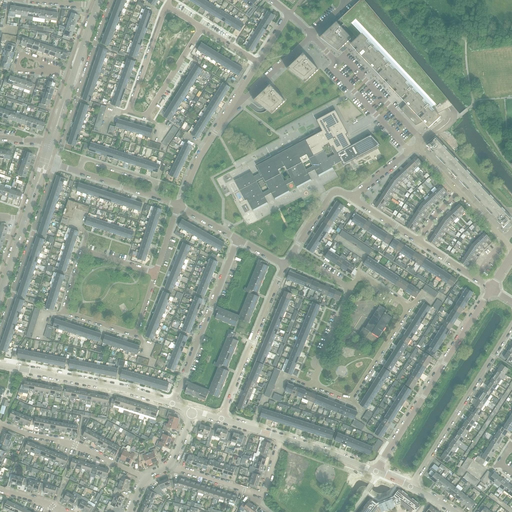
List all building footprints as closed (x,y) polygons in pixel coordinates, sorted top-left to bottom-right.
[(202,0),(199,6),(204,9),(208,2),(205,0),(202,0)] [(209,0),(208,2),(204,9),(209,12),(213,6),(210,4),(212,0),(211,0),(209,0)] [(255,0),(249,0),(247,3),(250,6),(249,6),(251,8),(246,14),(249,17),(256,9),(257,7),(254,4),(256,1),(255,0)] [(424,121),(429,126),(443,115),(441,112),(443,110),(441,107),(442,106),(442,107),(443,107),(445,105),(446,105),(359,1),(344,15),(321,36),(339,50),(349,41),(369,62),(407,103),(400,109),(415,125),(423,121),(424,121)] [(213,6),(209,12),(214,16),(218,9),(220,6),(217,4),(215,3),(213,6)] [(116,4),(114,9),(122,12),(125,13),(126,10),(127,8),(124,6),(116,4)] [(10,6),(9,14),(8,13),(8,17),(15,18),(15,15),(16,7),(10,6)] [(218,9),(214,16),(219,19),(223,12),(220,10),(222,7),(220,6),(218,9)] [(114,9),(112,15),(119,18),(121,14),(124,15),(125,13),(122,12),(114,9)] [(140,12),(139,14),(140,15),(142,15),(143,16),(150,18),(152,12),(148,11),(145,10),(142,9),(141,12),(140,12)] [(225,9),(223,12),(219,19),(224,22),(229,15),(225,13),(227,10),(225,9)] [(229,15),(224,22),(229,25),(234,18),(230,16),(232,13),(231,12),(229,15)] [(262,15),(265,17),(271,21),(275,16),(268,12),(266,15),(263,13),(261,15),(262,15)] [(71,13),(69,19),(76,21),(79,15),(71,13)] [(112,15),(110,20),(117,23),(119,20),(122,21),(123,19),(119,18),(112,15)] [(138,18),(137,20),(140,21),(141,21),(148,24),(150,18),(143,16),(142,15),(140,15),(139,18),(138,18)] [(234,18),(229,25),(235,28),(239,22),(236,20),(237,16),(236,15),(234,18)] [(259,18),(258,20),(261,22),(268,26),(271,21),(265,17),(262,15),(260,18),(259,18)] [(241,18),(239,22),(235,28),(240,31),(244,25),(241,23),(243,20),(241,18)] [(69,19),(67,24),(74,27),(76,21),(69,19)] [(110,20),(108,26),(115,29),(117,25),(120,27),(121,24),(117,23),(110,20)] [(135,25),(138,26),(139,27),(146,29),(148,24),(141,21),(140,25),(138,24),(136,23),(135,25)] [(255,25),(258,27),(265,31),(268,26),(261,22),(259,25),(256,23),(255,25)] [(67,24),(65,30),(72,33),(74,27),(67,24)] [(108,26),(106,32),(113,34),(114,31),(118,32),(119,30),(115,29),(108,26)] [(134,29),(133,31),(136,32),(137,32),(144,35),(146,29),(139,27),(138,26),(136,26),(135,29),(134,29)] [(252,30),(255,32),(262,36),(265,31),(258,27),(256,30),(253,28),(252,30)] [(60,29),(58,29),(58,31),(61,32),(64,33),(62,38),(69,40),(69,38),(70,38),(72,33),(65,30),(61,29),(61,28),(60,28),(60,29)] [(250,33),(249,35),(249,36),(252,37),(259,41),(262,36),(255,32),(252,30),(250,34),(250,33)] [(106,32),(104,37),(111,40),(112,37),(116,38),(117,36),(113,34),(106,32)] [(131,37),(134,38),(135,38),(142,41),(144,35),(137,32),(136,36),(132,35),(131,37)] [(17,37),(16,42),(16,44),(25,47),(28,39),(17,36),(17,37)] [(247,38),(245,40),(246,41),(249,42),(255,46),(256,46),(259,41),(252,37),(249,36),(247,39),(247,38)] [(114,41),(111,40),(104,37),(101,43),(109,46),(110,42),(114,43),(114,41)] [(129,42),(132,43),(133,44),(140,46),(142,41),(135,38),(134,42),(130,40),(129,42)] [(28,39),(25,47),(31,49),(34,41),(28,39)] [(34,41),(31,49),(37,51),(40,41),(34,39),(34,41)] [(40,41),(37,51),(42,53),(45,45),(46,43),(40,41)] [(243,44),(242,45),(252,52),(255,46),(249,42),(246,41),(244,44),(243,44)] [(4,47),(3,50),(6,51),(13,53),(15,47),(11,46),(12,43),(9,42),(7,48),(4,47)] [(128,46),(127,48),(128,48),(138,52),(140,46),(133,44),(132,43),(130,43),(129,46),(128,46)] [(198,50),(196,53),(199,55),(201,56),(203,53),(207,46),(202,43),(197,50),(198,50)] [(45,45),(42,53),(48,54),(51,47),(45,45)] [(51,47),(48,54),(54,56),(56,49),(53,48),(53,46),(51,45),(51,47)] [(207,46),(203,53),(206,55),(204,58),(206,59),(208,56),(212,49),(207,46)] [(100,47),(98,53),(105,56),(107,52),(108,53),(108,51),(107,50),(100,47)] [(128,48),(127,52),(128,53),(128,54),(128,55),(131,56),(136,58),(138,52),(128,48)] [(56,49),(54,56),(60,58),(62,51),(56,49)] [(208,56),(206,59),(209,61),(211,62),(213,59),(217,53),(212,49),(208,56)] [(6,51),(4,56),(11,59),(13,53),(6,51)] [(62,51),(60,58),(65,60),(67,55),(69,56),(70,53),(62,51)] [(98,53),(96,59),(104,62),(105,58),(108,59),(109,57),(105,56),(98,53)] [(213,59),(211,62),(214,64),(216,66),(218,62),(222,56),(217,53),(213,59)] [(303,54),(288,68),(306,81),(318,70),(303,54)] [(4,56),(2,62),(10,64),(11,59),(4,56)] [(222,56),(218,62),(221,64),(219,68),(221,69),(223,66),(227,59),(222,56)] [(96,59),(94,65),(102,67),(103,64),(106,65),(107,63),(104,62),(96,59)] [(122,63),(124,64),(125,65),(133,67),(135,61),(127,59),(126,63),(123,61),(122,63)] [(227,59),(223,66),(226,68),(224,71),(226,72),(228,69),(232,62),(227,59)] [(10,64),(2,62),(0,68),(8,70),(10,64)] [(232,62),(228,69),(231,71),(229,74),(231,75),(233,72),(237,65),(232,62)] [(122,63),(120,69),(123,70),(131,73),(133,67),(125,65),(124,64),(122,63)] [(94,65),(92,70),(100,73),(101,69),(104,71),(105,68),(102,67),(94,65)] [(195,65),(192,70),(199,75),(201,71),(204,73),(205,71),(195,65)] [(237,65),(233,72),(236,74),(234,77),(236,78),(238,75),(243,68),(237,65)] [(92,70),(90,76),(98,79),(99,75),(103,76),(103,74),(100,73),(92,70)] [(119,73),(118,75),(129,79),(131,73),(123,70),(122,74),(119,73)] [(192,70),(189,75),(196,80),(198,76),(201,78),(202,77),(199,75),(192,70)] [(113,79),(112,81),(116,82),(116,81),(119,82),(127,84),(129,79),(121,76),(118,75),(117,80),(113,78),(113,79)] [(189,75),(186,80),(193,85),(195,81),(198,83),(199,82),(196,80),(189,75)] [(6,86),(7,83),(13,85),(15,78),(9,76),(9,78),(5,77),(2,84),(6,86)] [(90,76),(88,82),(96,84),(97,81),(101,82),(101,80),(98,79),(90,76)] [(15,78),(13,85),(19,87),(21,79),(15,78)] [(21,79),(19,87),(24,89),(27,81),(21,79)] [(186,80),(183,85),(189,90),(192,91),(194,88),(195,88),(196,87),(193,85),(186,80)] [(27,81),(24,89),(30,91),(29,93),(32,94),(35,85),(32,84),(32,83),(27,81)] [(48,81),(46,87),(54,89),(56,83),(48,81)] [(88,82),(87,88),(94,90),(95,87),(99,88),(99,86),(96,84),(88,82)] [(115,84),(114,86),(118,87),(125,90),(127,84),(119,82),(118,85),(115,84)] [(217,86),(220,88),(227,92),(230,87),(223,83),(221,86),(218,84),(217,86)] [(183,85),(179,90),(186,95),(188,92),(191,94),(193,92),(189,90),(183,85)] [(255,99),(273,112),(285,101),(270,85),(255,99)] [(112,92),(123,96),(125,90),(114,86),(113,90),(112,92)] [(46,87),(44,92),(52,95),(54,89),(46,87)] [(87,88),(85,93),(92,96),(93,92),(97,93),(98,91),(94,90),(87,88)] [(213,91),(217,93),(223,97),(227,92),(220,88),(218,91),(215,89),(213,91)] [(179,90),(176,96),(183,100),(185,97),(188,99),(189,97),(186,95),(179,90)] [(44,92),(42,98),(50,101),(52,95),(44,92)] [(111,95),(110,98),(112,98),(114,99),(121,101),(123,96),(116,93),(112,92),(111,95)] [(92,96),(85,93),(83,99),(90,102),(91,98),(95,99),(96,97),(92,96)] [(210,96),(213,98),(220,103),(223,97),(217,93),(215,96),(211,94),(210,96)] [(176,96),(173,101),(180,105),(182,102),(185,104),(186,102),(183,100),(176,96)] [(42,98),(41,104),(39,103),(38,107),(45,109),(46,106),(48,106),(50,101),(42,98)] [(207,102),(210,103),(217,108),(220,103),(213,98),(211,102),(208,100),(207,102)] [(108,103),(110,104),(119,107),(121,101),(114,99),(112,102),(109,101),(108,103)] [(173,101),(170,106),(177,110),(179,107),(182,109),(183,107),(180,105),(173,101)] [(81,103),(79,109),(87,112),(88,108),(89,108),(90,106),(89,106),(81,103)] [(204,107),(207,108),(214,113),(217,108),(210,103),(208,107),(205,105),(204,107)] [(170,106),(167,111),(173,115),(175,112),(179,114),(180,112),(177,110),(170,106)] [(202,110),(201,112),(204,114),(211,118),(214,113),(207,108),(205,107),(203,110),(202,110)] [(79,109),(77,115),(85,117),(86,114),(90,115),(90,113),(89,112),(87,112),(79,109)] [(5,110),(2,117),(8,119),(10,112),(5,110)] [(293,145),(278,153),(279,156),(272,159),(271,157),(256,165),(258,169),(257,170),(259,173),(253,176),(251,171),(234,180),(245,201),(247,200),(252,210),(267,202),(264,196),(271,193),(274,198),(289,190),(286,185),(293,181),(296,187),(311,179),(308,173),(314,170),(317,175),(333,167),(332,166),(341,161),(343,165),(355,159),(356,160),(378,149),(377,147),(378,146),(376,142),(375,143),(373,139),(374,138),(371,135),(366,138),(351,145),(345,135),(348,133),(335,110),(316,120),(322,132),(316,136),(314,133),(299,141),(301,144),(294,147),(293,145)] [(16,114),(13,121),(19,123),(22,115),(19,114),(19,112),(17,111),(16,114)] [(167,111),(163,116),(170,120),(173,122),(175,119),(177,117),(173,115),(167,111)] [(10,112),(8,119),(13,121),(16,114),(10,112)] [(197,117),(201,119),(207,123),(211,118),(204,114),(202,117),(199,115),(197,117)] [(22,115),(19,123),(25,125),(27,117),(22,115)] [(77,115),(76,120),(83,123),(84,119),(88,121),(88,118),(85,117),(77,115)] [(27,117),(25,125),(31,127),(33,119),(27,117)] [(33,119),(31,127),(36,129),(39,121),(33,119)] [(121,132),(122,128),(124,121),(118,119),(116,127),(120,128),(118,131),(121,132)] [(194,122),(198,124),(204,128),(207,123),(201,119),(199,122),(196,120),(194,122)] [(76,120),(74,126),(81,129),(82,125),(86,126),(87,124),(83,123),(76,120)] [(39,121),(36,129),(42,131),(44,124),(45,123),(39,121)] [(192,127),(194,129),(201,133),(204,128),(198,124),(196,127),(192,125),(191,127),(192,127)] [(74,126),(72,132),(79,134),(80,131),(84,132),(85,130),(81,129),(74,126)] [(139,133),(138,137),(142,138),(141,138),(144,139),(145,135),(147,128),(141,126),(139,133)] [(189,130),(188,132),(191,134),(198,138),(201,133),(194,129),(192,127),(190,130),(189,130)] [(147,128),(145,135),(148,136),(147,140),(150,140),(153,129),(147,128)] [(72,132),(70,138),(77,140),(79,137),(82,138),(83,136),(79,134),(72,132)] [(435,138),(435,139),(434,138),(434,137),(427,143),(428,143),(429,144),(427,146),(503,227),(504,226),(506,227),(508,227),(510,226),(511,224),(511,222),(510,220),(511,219),(435,138)] [(81,141),(77,140),(70,138),(68,143),(76,146),(77,142),(80,143),(81,141)] [(89,150),(95,152),(97,144),(93,143),(95,140),(92,139),(91,143),(89,150)] [(98,141),(97,144),(95,152),(100,154),(103,146),(99,145),(100,142),(98,141)] [(180,144),(179,146),(182,148),(190,151),(192,146),(187,143),(185,142),(182,141),(180,145),(180,144)] [(103,146),(100,154),(106,156),(108,148),(109,145),(106,144),(104,143),(103,146)] [(109,145),(108,148),(106,156),(112,158),(114,150),(111,149),(112,145),(109,145)] [(114,150),(112,158),(117,159),(120,152),(116,151),(117,147),(115,147),(114,150)] [(120,152),(117,159),(123,161),(126,154),(122,153),(123,149),(121,148),(120,152)] [(176,152),(180,153),(187,157),(190,151),(182,148),(181,151),(177,150),(176,152)] [(126,154),(123,161),(129,163),(131,155),(132,153),(129,152),(129,151),(127,150),(126,154)] [(25,151),(23,157),(31,160),(33,154),(25,151)] [(132,153),(131,155),(129,163),(134,165),(137,157),(133,156),(134,153),(132,152),(132,153)] [(174,157),(177,159),(184,162),(187,157),(180,153),(178,157),(175,155),(174,157)] [(138,154),(137,157),(134,165),(140,167),(143,159),(139,158),(140,155),(138,154)] [(143,159),(140,167),(146,169),(148,161),(145,160),(146,156),(144,156),(143,159)] [(148,161),(146,169),(152,170),(154,163),(155,159),(156,160),(157,158),(151,156),(151,158),(149,158),(148,161)] [(416,156),(412,160),(418,167),(422,163),(416,156)] [(23,157),(21,163),(29,166),(31,160),(23,157)] [(154,163),(152,170),(158,172),(160,165),(161,162),(157,160),(156,160),(155,159),(154,163)] [(171,162),(175,164),(182,167),(184,162),(177,159),(175,162),(172,160),(171,162)] [(412,160),(408,164),(414,170),(416,172),(420,169),(418,167),(412,160)] [(21,163),(19,169),(27,172),(29,166),(21,163)] [(169,168),(172,169),(179,173),(182,167),(175,164),(173,167),(170,166),(169,168)] [(408,164),(404,168),(410,174),(414,170),(408,164)] [(404,168),(400,171),(406,178),(410,174),(404,168)] [(27,172),(19,169),(17,175),(25,178),(27,172)] [(179,173),(172,169),(170,173),(167,171),(166,173),(169,175),(177,178),(179,173)] [(400,171),(396,175),(402,181),(406,178),(400,171)] [(396,175),(392,179),(399,184),(402,181),(396,175)] [(57,176),(55,182),(66,185),(67,182),(68,182),(68,180),(65,178),(57,176)] [(392,179),(389,183),(396,188),(399,184),(392,179)] [(55,182),(53,187),(61,190),(62,186),(66,187),(66,185),(55,182)] [(80,183),(77,190),(76,194),(82,196),(83,192),(83,193),(86,185),(80,183)] [(389,183),(386,188),(394,193),(396,188),(389,183)] [(86,185),(83,193),(87,194),(86,197),(88,198),(89,194),(91,187),(86,185)] [(441,185),(437,189),(443,195),(447,192),(441,185)] [(4,187),(1,195),(7,197),(10,189),(4,187)] [(53,187),(51,193),(59,196),(60,192),(64,193),(64,191),(61,190),(53,187)] [(91,187),(89,194),(92,195),(91,199),(93,200),(95,196),(97,189),(91,187)] [(386,188),(384,192),(391,197),(394,193),(386,188)] [(10,189),(7,197),(13,199),(16,191),(10,189)] [(95,196),(98,197),(97,201),(99,202),(100,198),(103,190),(97,189),(95,196)] [(437,189),(433,193),(439,199),(443,195),(437,189)] [(103,190),(100,198),(99,202),(105,203),(106,200),(108,192),(103,190)] [(16,191),(13,199),(19,201),(22,193),(16,191)] [(108,192),(106,200),(109,201),(108,205),(110,205),(112,202),(114,194),(108,192)] [(384,192),(381,197),(388,202),(391,197),(384,192)] [(51,193),(50,199),(57,201),(58,198),(62,199),(62,197),(59,196),(51,193)] [(433,193),(429,197),(435,203),(439,199),(433,193)] [(114,194),(112,202),(115,203),(114,206),(116,207),(117,203),(120,196),(114,194)] [(120,196),(117,203),(121,205),(120,208),(122,209),(123,205),(125,198),(120,196)] [(381,197),(378,201),(385,206),(388,202),(381,197)] [(429,197),(425,200),(431,207),(435,203),(429,197)] [(123,205),(122,209),(128,211),(129,207),(131,199),(125,198),(123,205)] [(50,199),(48,205),(58,208),(59,204),(60,205),(61,202),(57,201),(50,199)] [(76,208),(78,203),(68,199),(62,218),(68,220),(69,218),(72,219),(76,208)] [(131,199),(129,207),(132,208),(131,212),(133,212),(137,201),(131,199)] [(425,200),(421,204),(428,210),(431,207),(425,200)] [(137,201),(133,212),(139,214),(140,211),(143,203),(137,201)] [(337,201),(334,207),(340,211),(344,206),(337,201)] [(385,206),(378,201),(375,206),(382,211),(385,206)] [(421,204),(418,209),(425,213),(428,210),(421,204)] [(459,204),(455,208),(461,214),(465,210),(459,204)] [(48,205),(46,210),(53,213),(54,209),(58,210),(59,208),(58,208),(48,205)] [(149,210),(149,212),(160,215),(162,209),(154,207),(153,211),(149,210)] [(334,207),(330,212),(337,216),(340,211),(334,207)] [(455,208),(451,211),(457,217),(461,214),(455,208)] [(418,209),(415,213),(422,218),(425,213),(418,209)] [(46,210),(44,216),(51,218),(53,215),(56,216),(57,214),(53,213),(46,210)] [(451,211),(447,215),(453,221),(457,217),(451,211)] [(149,212),(147,215),(147,217),(150,219),(158,221),(160,215),(149,212)] [(330,212),(327,217),(333,221),(337,216),(330,212)] [(95,215),(91,214),(89,213),(86,224),(91,226),(94,218),(95,215)] [(415,213),(412,218),(419,222),(422,218),(415,213)] [(352,221),(357,224),(361,217),(356,214),(352,221)] [(94,218),(91,226),(97,228),(99,220),(101,217),(97,215),(95,215),(94,218)] [(447,215),(443,219),(450,224),(453,221),(447,215)] [(44,216),(42,222),(49,224),(51,221),(54,222),(55,220),(51,218),(44,216)] [(327,217),(323,222),(330,227),(332,228),(336,223),(333,221),(327,217)] [(361,217),(357,224),(362,228),(367,221),(361,217)] [(105,222),(103,230),(108,231),(111,224),(112,221),(108,220),(108,219),(106,218),(105,222)] [(412,218),(409,222),(417,227),(419,222),(412,218)] [(145,223),(148,224),(156,227),(158,221),(150,219),(149,222),(146,221),(145,223)] [(182,232),(184,229),(188,222),(182,219),(178,226),(182,228),(180,232),(182,233),(182,232)] [(443,219),(440,223),(448,228),(450,224),(443,219)] [(111,224),(108,231),(114,233),(116,226),(113,225),(114,221),(112,220),(112,221),(111,224)] [(367,221),(362,228),(367,231),(372,224),(367,221)] [(42,222),(40,227),(48,230),(49,226),(52,227),(53,225),(49,224),(42,222)] [(116,226),(114,233),(120,235),(123,224),(120,223),(118,222),(116,226)] [(184,229),(182,232),(185,234),(187,236),(189,232),(193,225),(188,222),(184,229)] [(323,222),(320,227),(327,232),(330,227),(323,222)] [(417,227),(409,222),(406,227),(413,232),(417,227)] [(440,223),(438,228),(445,232),(448,228),(440,223)] [(123,224),(120,235),(125,237),(128,229),(124,228),(125,225),(123,224)] [(143,229),(147,230),(154,232),(156,227),(148,224),(147,228),(144,227),(143,229)] [(372,224),(367,231),(373,234),(377,228),(372,224)] [(193,225),(189,232),(192,234),(190,237),(192,238),(194,235),(198,228),(193,225)] [(128,229),(125,237),(131,239),(134,231),(130,230),(131,227),(129,226),(128,229)] [(51,231),(48,230),(40,227),(38,233),(46,236),(47,232),(50,233),(51,231)] [(320,227),(317,233),(323,237),(327,232),(320,227)] [(68,228),(66,232),(66,234),(69,235),(77,237),(79,231),(68,228)] [(194,235),(192,238),(196,240),(198,241),(199,238),(203,231),(198,228),(194,235)] [(377,228),(373,234),(378,238),(382,231),(377,228)] [(438,228),(435,232),(442,237),(445,232),(438,228)] [(198,241),(197,242),(201,244),(201,243),(203,244),(205,241),(208,234),(203,231),(199,238),(198,241)] [(382,231),(378,238),(383,241),(387,234),(382,231)] [(435,232),(432,237),(439,241),(442,237),(435,232)] [(317,233),(313,238),(320,242),(323,237),(317,233)] [(484,233),(480,237),(486,243),(490,239),(484,233)] [(208,234),(205,241),(208,243),(206,246),(208,247),(210,244),(214,237),(208,234)] [(387,234),(383,241),(382,243),(387,247),(393,238),(387,234)] [(64,239),(67,240),(75,243),(77,237),(69,235),(68,238),(65,237),(64,239)] [(37,237),(35,243),(42,245),(44,242),(45,242),(45,240),(37,237)] [(214,237),(210,244),(213,246),(211,249),(213,250),(215,247),(219,240),(214,237)] [(439,241),(432,237),(429,241),(436,246),(439,241)] [(480,237),(476,240),(482,246),(486,243),(480,237)] [(313,238),(310,243),(317,247),(320,242),(313,238)] [(390,246),(395,249),(399,242),(394,239),(390,246)] [(62,245),(66,246),(73,249),(75,243),(67,240),(66,244),(63,243),(62,245)] [(219,240),(215,247),(218,249),(218,250),(220,251),(220,250),(224,243),(219,240)] [(476,240),(472,244),(479,249),(482,246),(476,240)] [(399,242),(395,249),(400,252),(405,246),(399,242)] [(183,243),(181,249),(188,252),(189,248),(193,249),(194,247),(183,243)] [(317,247),(310,243),(306,248),(313,253),(317,247)] [(472,244),(470,248),(477,253),(479,249),(472,244)] [(61,249),(60,251),(64,252),(71,254),(73,249),(66,246),(62,245),(61,249)] [(405,246),(400,252),(405,256),(410,249),(405,246)] [(470,248),(467,253),(474,258),(477,253),(470,248)] [(181,249),(178,254),(186,257),(187,254),(191,255),(191,253),(188,252),(181,249)] [(410,249),(405,256),(411,259),(415,252),(410,249)] [(325,257),(330,260),(334,254),(329,250),(325,257)] [(59,254),(58,256),(62,258),(70,260),(71,254),(64,252),(60,251),(59,254)] [(415,252),(411,259),(416,263),(420,256),(415,252)] [(147,255),(139,253),(138,256),(135,255),(134,257),(145,261),(147,255)] [(467,253),(464,258),(471,262),(474,258),(467,253)] [(31,254),(29,260),(37,262),(38,259),(41,260),(42,258),(39,257),(31,254)] [(178,254),(176,260),(184,263),(187,264),(188,260),(188,261),(189,258),(186,257),(178,254)] [(334,254),(330,260),(335,264),(339,257),(334,254)] [(58,256),(57,262),(60,263),(68,266),(70,260),(62,258),(58,256)] [(420,256),(416,263),(421,266),(425,259),(420,256)] [(339,257),(335,264),(340,267),(345,260),(339,257)] [(364,264),(369,267),(373,260),(368,257),(364,264)] [(471,262),(464,258),(461,262),(468,267),(471,262)] [(204,263),(208,265),(215,268),(218,262),(210,259),(209,262),(205,261),(204,263)] [(239,319),(240,319),(248,323),(259,296),(251,293),(252,292),(252,291),(257,293),(268,266),(264,264),(265,262),(259,259),(258,262),(259,263),(256,271),(253,279),(252,281),(249,289),(245,287),(244,291),(250,293),(239,319)] [(425,259),(421,266),(426,269),(431,263),(425,259)] [(29,260),(27,266),(35,268),(36,265),(40,266),(40,264),(37,262),(29,260)] [(176,260),(174,265),(181,268),(183,265),(186,266),(187,264),(184,263),(176,260)] [(345,260),(340,267),(345,270),(350,264),(345,260)] [(373,260),(369,267),(374,271),(379,264),(373,260)] [(57,262),(55,266),(55,268),(58,269),(66,271),(68,266),(60,263),(57,262)] [(431,263),(426,269),(431,273),(436,266),(431,263)] [(350,264),(345,270),(351,274),(355,267),(350,264)] [(379,264),(374,271),(379,274),(384,267),(379,264)] [(174,265),(172,271),(179,274),(181,270),(184,272),(185,269),(181,268),(174,265)] [(202,269),(206,270),(213,273),(215,268),(208,265),(206,268),(203,267),(202,269)] [(27,266),(25,271),(33,274),(34,270),(38,271),(38,269),(35,268),(27,266)] [(436,266),(431,273),(436,276),(441,269),(436,266)] [(384,267),(379,274),(385,277),(389,271),(384,267)] [(441,269),(436,276),(442,280),(446,273),(441,269)] [(200,274),(203,276),(211,279),(213,273),(206,270),(204,274),(201,272),(200,274)] [(25,271),(24,277),(31,279),(32,276),(36,277),(36,275),(33,274),(25,271)] [(172,271),(170,276),(177,279),(178,276),(182,277),(183,275),(179,274),(172,271)] [(287,279),(293,281),(296,274),(290,271),(287,279)] [(389,271),(385,277),(390,281),(394,274),(389,271)] [(53,272),(51,278),(55,279),(63,281),(65,275),(53,272)] [(446,273),(442,280),(447,283),(451,276),(446,273)] [(199,278),(198,280),(201,281),(209,284),(211,279),(203,276),(200,274),(199,278)] [(296,274),(293,281),(299,284),(302,276),(296,274)] [(394,274),(390,281),(395,284),(399,277),(394,274)] [(170,276),(167,282),(175,285),(176,281),(179,283),(180,281),(177,279),(170,276)] [(302,276),(299,284),(304,286),(308,279),(302,276)] [(451,276),(447,283),(452,286),(457,280),(451,276)] [(24,277),(22,283),(29,285),(30,282),(34,283),(34,281),(31,279),(24,277)] [(399,277),(395,284),(400,288),(405,281),(399,277)] [(51,278),(50,281),(50,284),(53,285),(61,287),(63,281),(55,279),(51,278)] [(308,279),(304,286),(310,288),(313,281),(308,279)] [(196,285),(199,287),(207,290),(209,284),(201,281),(200,285),(196,283),(196,285)] [(313,281),(310,288),(316,291),(319,283),(313,281)] [(405,281),(400,288),(405,291),(410,284),(405,281)] [(175,285),(167,282),(165,288),(172,291),(174,287),(177,288),(178,286),(175,285)] [(22,283),(20,288),(27,291),(28,287),(32,288),(33,286),(29,285),(22,283)] [(319,283),(316,291),(322,293),(325,286),(319,283)] [(48,287),(48,289),(51,290),(59,293),(61,287),(53,285),(51,284),(50,287),(48,287)] [(410,284),(405,291),(411,294),(415,288),(410,284)] [(325,286),(322,293),(327,295),(330,288),(325,286)] [(207,290),(199,287),(198,290),(197,290),(196,292),(197,292),(204,295),(207,290)] [(31,292),(27,291),(20,288),(18,294),(25,297),(27,293),(30,294),(31,292)] [(330,288),(327,295),(333,298),(336,290),(330,288)] [(415,288),(411,294),(416,298),(420,291),(415,288)] [(466,288),(463,294),(470,298),(473,293),(466,288)] [(46,295),(49,296),(57,298),(59,293),(51,290),(50,294),(47,293),(46,295)] [(336,290),(333,298),(339,300),(342,293),(336,290)] [(163,291),(161,297),(172,302),(172,301),(173,298),(171,297),(172,296),(172,295),(171,294),(169,294),(163,291)] [(285,291),(282,297),(290,300),(292,294),(285,291)] [(463,294),(459,299),(466,303),(470,298),(463,294)] [(193,302),(201,305),(203,299),(195,296),(194,300),(190,299),(190,301),(193,302)] [(161,297),(159,303),(170,307),(166,306),(168,302),(171,303),(172,302),(161,297)] [(282,297),(280,303),(288,306),(290,300),(282,297)] [(17,298),(15,304),(22,306),(23,303),(24,303),(25,301),(17,298)] [(459,299),(456,304),(463,308),(466,303),(459,299)] [(55,304),(48,302),(46,305),(43,304),(42,306),(54,310),(55,304)] [(187,306),(191,308),(198,311),(201,305),(193,302),(192,305),(188,304),(187,306)] [(313,302),(310,308),(318,311),(320,305),(313,302)] [(159,303),(157,308),(168,313),(168,312),(164,311),(166,308),(169,309),(170,307),(159,303)] [(280,303),(278,308),(285,311),(288,306),(280,303)] [(424,303),(421,309),(428,313),(431,308),(424,303)] [(456,304),(453,309),(460,314),(463,308),(456,304)] [(387,310),(380,305),(373,315),(371,314),(370,317),(371,318),(365,328),(363,327),(359,333),(366,338),(370,331),(379,337),(391,317),(386,313),(385,312),(387,310)] [(215,318),(229,323),(235,326),(239,317),(219,309),(220,308),(217,307),(214,313),(217,314),(215,318)] [(157,308),(154,314),(162,317),(165,318),(166,314),(167,315),(168,313),(157,308)] [(185,312),(189,313),(196,316),(198,311),(191,308),(189,311),(186,310),(185,312)] [(278,308),(275,314),(283,317),(285,311),(278,308)] [(310,308),(308,314),(315,317),(318,311),(310,308)] [(421,309),(417,314),(424,318),(428,313),(421,309)] [(453,309),(450,315),(456,319),(460,314),(453,309)] [(18,318),(22,319),(24,313),(20,312),(13,310),(11,315),(18,318)] [(183,317),(186,319),(194,322),(196,316),(189,313),(187,317),(184,315),(183,317)] [(154,314),(152,319),(160,322),(161,319),(165,320),(165,318),(162,317),(154,314)] [(275,314),(273,320),(281,323),(283,317),(275,314)] [(308,314),(305,320),(313,323),(315,317),(308,314)] [(417,314),(414,319),(421,323),(424,318),(417,314)] [(22,319),(18,318),(11,315),(9,321),(16,323),(18,320),(21,321),(22,319)] [(450,315),(446,320),(453,324),(456,319),(450,315)] [(57,328),(56,329),(56,331),(58,332),(59,329),(59,328),(61,321),(55,319),(53,326),(57,328)] [(152,319),(150,325),(157,328),(159,324),(162,326),(163,324),(160,322),(152,319)] [(181,323),(184,324),(192,327),(194,322),(186,319),(185,322),(182,321),(181,323)] [(414,319),(411,324),(418,329),(421,323),(414,319)] [(273,320),(271,325),(278,329),(281,323),(273,320)] [(305,320),(303,325),(311,328),(313,323),(305,320)] [(446,320),(443,325),(450,329),(453,324),(446,320)] [(9,321),(7,327),(15,329),(18,330),(19,327),(20,325),(16,323),(9,321)] [(59,329),(58,332),(62,333),(61,333),(64,334),(64,331),(65,330),(67,323),(61,321),(59,328),(59,329)] [(67,323),(65,330),(68,331),(67,335),(69,336),(69,335),(70,333),(70,332),(73,324),(67,323)] [(70,333),(69,335),(73,336),(73,337),(75,337),(76,335),(76,334),(79,326),(73,324),(70,332),(70,333)] [(192,327),(184,324),(183,328),(179,326),(179,329),(189,333),(192,327)] [(411,324),(407,330),(414,334),(418,329),(411,324)] [(150,325),(148,330),(155,333),(158,335),(160,331),(161,329),(157,328),(150,325)] [(271,325),(268,331),(276,334),(278,329),(271,325)] [(303,325),(301,331),(308,334),(311,328),(303,325)] [(443,325),(440,330),(447,335),(450,329),(443,325)] [(76,335),(75,337),(79,338),(79,339),(81,339),(82,336),(84,328),(79,326),(76,334),(76,335)] [(7,327),(5,332),(13,335),(14,331),(17,332),(18,330),(15,329),(7,327)] [(82,336),(81,339),(84,340),(86,341),(87,339),(88,338),(90,330),(84,328),(82,336)] [(90,330),(88,338),(91,339),(91,340),(90,342),(92,343),(93,339),(96,332),(90,330)] [(155,333),(148,330),(145,336),(153,339),(154,336),(158,337),(159,335),(158,335),(155,333)] [(347,343),(351,333),(344,330),(339,340),(347,343)] [(407,330),(404,335),(411,339),(414,334),(407,330)] [(440,330),(436,336),(443,340),(447,335),(440,330)] [(268,331),(266,337),(274,340),(276,334),(268,331)] [(301,331),(298,337),(306,340),(308,334),(301,331)] [(5,332),(3,338),(11,340),(12,337),(16,338),(16,336),(13,335),(5,332)] [(96,332),(93,339),(97,341),(97,342),(99,342),(99,341),(102,334),(96,332)] [(234,333),(232,332),(229,332),(228,336),(229,337),(223,352),(218,363),(215,362),(213,365),(220,367),(209,394),(218,397),(229,371),(221,368),(222,365),(227,367),(233,352),(238,340),(234,339),(235,336),(236,334),(234,333)] [(178,339),(178,340),(186,342),(188,337),(181,334),(179,337),(176,336),(175,338),(178,339)] [(103,342),(102,346),(103,346),(106,347),(105,347),(108,348),(108,345),(109,344),(111,337),(105,335),(104,341),(103,342)] [(404,335),(401,340),(408,344),(411,339),(404,335)] [(436,336),(433,341),(440,345),(443,340),(436,336)] [(111,337),(109,344),(112,345),(111,349),(113,350),(114,347),(115,346),(117,339),(111,337)] [(266,337),(264,343),(271,346),(274,340),(266,337)] [(298,337),(296,343),(304,346),(306,340),(298,337)] [(3,338),(1,344),(9,346),(10,343),(14,344),(14,342),(11,340),(3,338)] [(117,339),(115,346),(118,347),(117,351),(119,352),(120,348),(123,340),(117,339)] [(123,340),(120,348),(124,349),(123,353),(125,353),(128,342),(123,340)] [(176,345),(183,348),(186,342),(178,340),(177,343),(173,342),(173,344),(176,345)] [(401,340),(397,345),(404,350),(408,344),(401,340)] [(433,341),(430,346),(437,350),(440,345),(433,341)] [(128,342),(125,353),(131,355),(134,344),(128,342)] [(264,343),(261,348),(269,351),(271,346),(264,343)] [(296,343),(294,348),(301,351),(304,346),(296,343)] [(12,347),(9,346),(1,344),(0,347),(0,349),(7,352),(8,348),(12,350),(12,347)] [(134,344),(131,355),(136,357),(137,354),(140,346),(134,344)] [(170,349),(174,351),(181,354),(183,348),(176,345),(175,349),(171,347),(170,349)] [(397,345),(394,350),(401,355),(404,350),(397,345)] [(437,350),(430,346),(426,351),(433,356),(437,350)] [(261,348),(259,354),(267,357),(269,351),(261,348)] [(294,348),(291,354),(299,357),(301,351),(294,348)] [(394,350),(391,356),(398,360),(401,355),(394,350)] [(172,356),(172,357),(179,359),(181,354),(174,351),(172,354),(169,353),(168,355),(172,356)] [(425,353),(422,358),(429,362),(432,357),(425,353)] [(267,357),(259,354),(257,360),(264,363),(267,357)] [(291,354),(289,360),(297,363),(299,357),(291,354)] [(391,356),(387,361),(394,365),(398,360),(391,356)] [(76,360),(75,368),(81,369),(82,362),(83,358),(79,358),(79,357),(77,357),(76,360)] [(166,361),(169,362),(177,365),(179,359),(172,357),(170,360),(167,358),(166,361)] [(422,358),(419,363),(425,368),(429,362),(422,358)] [(289,360),(287,366),(294,369),(297,363),(289,360)] [(256,361),(254,367),(261,370),(263,364),(256,361)] [(394,365),(387,361),(384,366),(391,371),(394,365)] [(177,365),(169,362),(168,366),(167,365),(165,369),(167,370),(168,368),(174,370),(177,365)] [(419,363),(415,369),(422,373),(425,368),(419,363)] [(501,364),(498,369),(505,374),(508,369),(501,364)] [(294,369),(287,366),(284,372),(292,375),(294,369)] [(254,367),(251,373),(259,376),(261,370),(254,367)] [(128,371),(126,379),(132,380),(134,373),(130,372),(131,368),(129,368),(128,371)] [(383,368),(380,373),(386,377),(390,372),(383,368)] [(415,369),(412,374),(419,378),(422,373),(415,369)] [(498,369),(494,374),(501,379),(505,374),(498,369)] [(140,374),(137,382),(143,384),(145,376),(142,375),(143,372),(141,371),(140,374)] [(251,373),(249,379),(256,382),(259,376),(251,373)] [(380,373),(376,378),(383,383),(386,377),(380,373)] [(412,374),(409,379),(416,383),(419,378),(412,374)] [(494,374),(491,379),(498,384),(501,379),(494,374)] [(158,376),(157,379),(155,387),(161,389),(163,381),(159,380),(160,376),(158,376)] [(163,381),(161,389),(167,390),(169,383),(165,382),(166,378),(164,378),(163,381)] [(376,378),(373,383),(380,388),(383,383),(376,378)] [(249,379),(247,385),(254,388),(256,382),(249,379)] [(416,383),(409,379),(405,384),(412,389),(416,383)] [(491,379),(487,385),(494,389),(498,384),(491,379)] [(208,391),(189,384),(189,382),(186,381),(184,387),(183,390),(185,391),(185,392),(205,400),(208,391)] [(285,391),(291,393),(294,386),(288,383),(285,391)] [(373,383),(370,389),(377,393),(380,388),(373,383)] [(247,385),(244,390),(252,393),(254,388),(247,385)] [(487,385),(484,390),(491,394),(494,389),(487,385)] [(294,386),(291,393),(297,396),(300,388),(294,386)] [(404,386),(401,391),(408,396),(411,390),(404,386)] [(300,388),(297,396),(302,398),(305,391),(300,388)] [(370,389),(366,394),(373,398),(377,393),(370,389)] [(244,390),(242,396),(249,399),(252,393),(244,390)] [(484,390),(480,395),(487,399),(491,394),(484,390)] [(305,391),(302,398),(301,401),(307,404),(308,400),(311,393),(305,391)] [(401,391),(398,396),(405,401),(408,396),(401,391)] [(311,393),(308,400),(314,403),(317,395),(311,393)] [(366,394),(363,399),(370,403),(373,398),(366,394)] [(317,395),(314,403),(320,405),(323,398),(317,395)] [(480,395),(477,400),(484,405),(486,406),(490,401),(487,399),(480,395)] [(242,396),(239,402),(247,405),(249,399),(242,396)] [(398,396),(395,402),(401,406),(405,401),(398,396)] [(113,408),(113,407),(119,408),(122,398),(116,397),(115,400),(112,399),(110,408),(113,408)] [(122,398),(119,408),(124,410),(127,400),(122,398)] [(323,398),(320,405),(325,407),(328,400),(323,398)] [(370,403),(363,399),(360,404),(366,409),(370,403)] [(127,400),(124,410),(129,412),(132,402),(127,400)] [(328,400),(325,407),(324,410),(330,412),(331,410),(334,402),(328,400)] [(477,400),(473,405),(482,411),(480,410),(484,405),(477,400)] [(132,402),(129,412),(134,413),(137,403),(132,402)] [(247,405),(239,402),(237,408),(245,411),(247,405)] [(334,402),(331,410),(337,412),(340,405),(334,402)] [(395,402),(391,407),(398,411),(401,406),(395,402)] [(137,403),(134,413),(139,415),(142,405),(137,403)] [(142,405),(139,415),(144,416),(148,406),(142,405)] [(340,405),(337,412),(343,414),(346,407),(340,405)] [(475,406),(472,412),(479,416),(482,411),(473,405),(475,406)] [(148,406),(144,416),(150,418),(153,408),(148,406)] [(346,407),(343,414),(348,417),(351,409),(346,407)] [(391,407),(388,412),(395,417),(398,411),(391,407)] [(153,408),(150,418),(155,420),(158,410),(153,408)] [(260,417),(266,419),(269,410),(263,409),(260,417)] [(351,409),(348,417),(354,419),(357,412),(351,409)] [(9,418),(14,420),(17,412),(12,410),(9,418)] [(168,410),(168,412),(166,417),(170,418),(169,421),(177,424),(179,418),(174,417),(175,412),(168,410)] [(269,410),(266,419),(272,420),(275,412),(269,410)] [(17,412),(14,420),(19,422),(22,414),(17,412)] [(275,412),(272,420),(278,422),(281,414),(275,412)] [(388,412),(385,417),(391,422),(395,417),(388,412)] [(472,412),(468,417),(475,421),(479,416),(472,412)] [(22,414),(19,422),(24,424),(27,416),(22,414)] [(281,414),(278,422),(284,424),(287,416),(281,414)] [(27,416),(24,424),(29,426),(33,419),(27,416)] [(287,416),(284,424),(290,426),(292,418),(287,416)] [(385,417),(381,423),(388,427),(391,422),(385,417)] [(468,417),(465,422),(472,426),(475,421),(468,417)] [(292,418),(290,426),(296,428),(298,420),(292,418)] [(298,420),(296,428),(302,430),(304,422),(298,420)] [(177,424),(169,421),(168,424),(164,423),(163,428),(169,430),(170,427),(176,429),(177,424)] [(304,422),(302,430),(308,432),(310,424),(304,422)] [(465,422),(461,427),(468,431),(472,426),(465,422)] [(501,426),(510,432),(511,428),(511,425),(506,422),(503,427),(501,426)] [(381,423),(378,428),(385,432),(388,427),(381,423)] [(193,432),(195,432),(195,433),(203,435),(206,426),(201,424),(200,426),(197,425),(196,427),(195,427),(193,432)] [(310,424),(308,432),(313,433),(316,426),(310,424)] [(206,426),(203,435),(211,438),(214,430),(211,429),(211,428),(206,426)] [(316,426),(313,433),(319,435),(322,427),(316,426)] [(501,426),(498,432),(504,436),(508,431),(510,432),(501,426)] [(214,430),(211,438),(211,439),(215,440),(215,437),(220,438),(223,429),(217,427),(217,429),(214,428),(214,430)] [(322,427),(319,435),(325,437),(328,429),(322,427)] [(461,427),(458,432),(465,437),(468,431),(461,427)] [(157,434),(160,435),(163,437),(162,439),(170,443),(172,438),(167,436),(168,433),(162,430),(162,429),(160,428),(157,434)] [(385,432),(378,428),(374,433),(375,433),(381,438),(385,432)] [(82,436),(87,439),(91,431),(86,429),(82,436)] [(223,429),(220,438),(228,441),(230,433),(228,432),(228,431),(223,429)] [(328,429),(325,437),(331,439),(334,431),(328,429)] [(91,431),(87,439),(92,442),(96,434),(94,433),(95,431),(92,430),(91,431)] [(4,432),(2,437),(11,441),(12,440),(11,440),(12,436),(14,437),(15,434),(8,431),(7,433),(4,432)] [(230,433),(228,441),(236,443),(235,446),(236,443),(239,434),(234,432),(233,434),(230,433)] [(458,432),(454,437),(461,442),(465,437),(458,432)] [(498,432),(494,437),(501,441),(504,436),(498,432)] [(335,440),(341,443),(344,435),(338,433),(335,440)] [(96,434),(92,442),(97,444),(101,437),(96,434)] [(236,443),(235,446),(241,447),(241,445),(244,446),(247,438),(244,437),(244,436),(239,434),(236,443)] [(344,435),(341,443),(346,445),(349,438),(344,435)] [(2,437),(0,443),(3,444),(2,447),(9,450),(12,442),(11,441),(2,437)] [(101,437),(97,444),(101,447),(106,439),(101,437)] [(260,440),(259,445),(269,449),(271,440),(260,437),(259,440),(260,440)] [(454,437),(451,442),(458,447),(461,442),(454,437)] [(494,437),(491,442),(498,446),(501,441),(494,437)] [(349,438),(346,445),(352,447),(355,440),(349,438)] [(106,439),(101,447),(106,449),(110,442),(106,439)] [(170,443),(162,439),(161,442),(158,441),(155,446),(162,449),(163,446),(168,448),(170,443)] [(355,440),(352,447),(358,450),(361,442),(355,440)] [(28,452),(29,453),(33,443),(28,441),(25,449),(29,451),(28,452)] [(110,442),(106,449),(111,452),(115,444),(110,442)] [(361,442),(358,450),(364,452),(367,445),(361,442)] [(451,442),(447,447),(454,452),(458,447),(451,442)] [(491,442),(488,447),(495,452),(498,446),(491,442)] [(33,443),(29,453),(31,453),(31,452),(35,453),(38,445),(33,443)] [(115,444),(111,452),(116,455),(120,447),(115,444)] [(38,445),(35,453),(39,455),(38,456),(39,457),(43,447),(38,445)] [(120,459),(125,461),(130,449),(130,446),(128,445),(126,447),(122,446),(120,453),(122,454),(120,459)] [(269,449),(259,445),(256,453),(259,454),(266,457),(269,449)] [(367,445),(364,452),(370,455),(372,449),(373,447),(367,445)] [(0,449),(0,455),(5,457),(5,456),(4,456),(6,452),(8,453),(9,450),(2,447),(1,449),(0,449)] [(43,447),(39,457),(41,457),(41,456),(45,457),(48,449),(43,447)] [(447,447),(444,453),(451,457),(454,452),(447,447)] [(488,447),(484,452),(491,457),(495,452),(488,447)] [(151,452),(148,453),(152,463),(157,461),(155,456),(158,454),(156,448),(150,450),(151,452)] [(48,449),(45,457),(49,459),(48,460),(49,461),(53,452),(48,449)] [(130,449),(125,461),(130,463),(133,458),(135,459),(138,453),(130,449)] [(53,452),(49,461),(51,461),(51,460),(55,462),(58,454),(53,452)] [(152,463),(148,453),(146,454),(145,452),(140,454),(142,461),(145,460),(147,465),(152,463)] [(184,452),(181,460),(183,460),(186,461),(186,463),(191,464),(194,455),(186,453),(184,452)] [(194,455),(191,464),(196,466),(201,452),(199,452),(197,456),(194,455)] [(201,452),(196,466),(201,467),(204,458),(201,457),(203,453),(201,452)] [(491,457),(484,452),(481,458),(488,462),(491,457)] [(255,453),(254,456),(255,456),(254,461),(256,462),(264,465),(266,457),(259,454),(256,453),(255,453)] [(451,457),(444,453),(440,458),(447,462),(451,457)] [(58,454),(55,462),(59,463),(58,464),(59,465),(63,456),(58,454)] [(204,458),(201,467),(207,469),(207,468),(211,455),(209,455),(207,459),(204,458)] [(63,456),(59,465),(61,465),(61,464),(65,466),(68,458),(63,456)] [(215,460),(212,469),(217,471),(222,457),(220,457),(218,461),(215,460)] [(222,457),(217,471),(223,472),(225,463),(222,462),(224,458),(222,457)] [(71,467),(75,468),(78,460),(72,458),(70,468),(71,468),(71,467)] [(225,463),(223,472),(228,474),(230,465),(231,465),(232,460),(230,460),(228,464),(225,463)] [(250,466),(249,469),(261,472),(264,465),(254,461),(252,466),(250,466)] [(83,462),(80,471),(81,472),(82,470),(86,471),(88,463),(83,462)] [(428,473),(432,476),(435,472),(436,472),(439,468),(434,464),(430,469),(431,470),(428,473)] [(93,465),(90,474),(92,475),(92,473),(96,475),(99,466),(93,465)] [(230,465),(228,474),(233,476),(233,475),(236,475),(239,468),(231,465),(230,465)] [(104,468),(101,477),(106,479),(109,470),(104,468)] [(261,472),(249,469),(248,472),(252,473),(251,478),(259,480),(261,472)] [(436,483),(441,476),(436,472),(435,472),(432,476),(430,479),(436,483)] [(494,472),(492,474),(491,477),(490,478),(489,479),(492,481),(490,483),(492,485),(494,483),(499,476),(494,472)] [(119,476),(118,478),(121,479),(119,482),(129,486),(131,480),(125,478),(126,475),(120,473),(119,476)] [(11,483),(16,485),(19,476),(10,474),(8,481),(11,481),(11,483)] [(19,476),(16,485),(22,486),(22,485),(25,485),(27,479),(19,476)] [(28,476),(27,479),(25,485),(28,486),(27,488),(33,489),(35,481),(30,479),(30,477),(28,476)] [(441,476),(436,483),(440,486),(445,480),(441,476)] [(499,476),(494,483),(499,487),(504,480),(499,476)] [(179,480),(174,480),(174,487),(175,489),(177,489),(178,486),(183,487),(185,479),(180,477),(179,480)] [(168,478),(163,480),(166,488),(171,486),(172,487),(174,487),(174,480),(169,480),(168,478)] [(259,480),(251,478),(249,483),(250,484),(249,486),(256,489),(259,480)] [(159,484),(155,488),(160,493),(162,491),(161,490),(166,488),(163,480),(158,482),(159,484)] [(445,480),(440,486),(445,490),(450,484),(445,480)] [(504,480),(499,487),(504,490),(509,484),(504,480)] [(35,481),(33,489),(38,491),(39,489),(41,490),(43,483),(35,481)] [(115,487),(114,490),(120,492),(121,489),(127,491),(129,486),(119,482),(118,488),(115,487)] [(43,483),(41,490),(44,491),(44,492),(49,494),(51,486),(43,483)] [(450,484),(445,490),(450,494),(455,487),(450,484)] [(51,486),(49,494),(54,495),(55,494),(58,495),(60,488),(51,486)] [(455,487),(450,494),(455,498),(460,491),(455,487)] [(149,490),(147,496),(155,499),(157,494),(161,496),(162,495),(160,493),(155,488),(153,490),(151,488),(150,488),(149,490)] [(414,511),(420,506),(398,489),(393,496),(395,497),(394,498),(391,499),(379,504),(378,502),(376,503),(371,499),(361,511),(371,511),(377,506),(378,507),(378,506),(379,505),(382,511),(394,506),(394,505),(399,502),(400,502),(401,501),(414,511)] [(115,494),(113,499),(122,503),(124,498),(119,495),(120,492),(114,490),(113,493),(115,494)] [(63,499),(68,502),(72,495),(65,491),(61,497),(64,498),(63,499)] [(460,491),(455,498),(460,501),(465,495),(460,491)] [(232,494),(229,502),(229,504),(234,505),(237,506),(239,499),(236,498),(237,495),(232,494)] [(72,495),(68,502),(73,505),(74,504),(76,505),(80,499),(72,495)] [(465,495),(460,501),(465,505),(470,499),(465,495)] [(80,499),(76,505),(79,506),(78,508),(83,510),(87,503),(89,500),(81,496),(80,499)] [(147,496),(145,501),(153,504),(155,499),(147,496)] [(108,503),(107,506),(113,509),(114,506),(120,509),(122,503),(113,499),(112,502),(109,501),(108,503)] [(470,499),(465,505),(470,509),(475,503),(470,499)] [(3,509),(8,511),(12,503),(7,500),(3,509)] [(145,501),(143,506),(151,509),(153,504),(145,501)] [(244,509),(247,511),(253,504),(248,501),(246,505),(243,503),(239,508),(243,511),(244,509)] [(12,503),(8,511),(10,511),(13,511),(17,505),(12,503)] [(87,503),(83,510),(86,511),(88,511),(89,511),(91,511),(95,507),(87,503)] [(478,509),(481,511),(480,511),(488,511),(489,511),(485,507),(486,506),(482,503),(478,509)]
